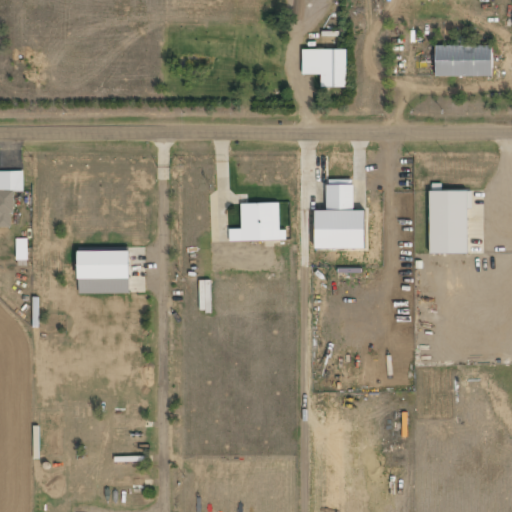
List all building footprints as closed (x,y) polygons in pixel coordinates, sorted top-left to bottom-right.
[(493,45),(437,45),(437,77),(493,77),(493,45)] [(322,89),(348,89),(348,50),(303,50),(303,76),(322,76),(322,89)] [(1,196),(0,196),(0,223),(14,223),(14,187),(22,187),(22,183),(1,184),(1,196)] [(366,211),(354,211),(354,186),(327,186),(327,211),(316,211),(316,249),(366,249),(366,211)] [(431,254),(468,254),(468,191),(430,192),(431,254)] [(281,229),(281,203),(243,203),(243,241),(287,241),(287,229),(281,229)] [(18,260),(28,260),(28,238),(18,238),(18,260)] [(79,252),(80,295),(131,294),(130,251),(79,252)]
